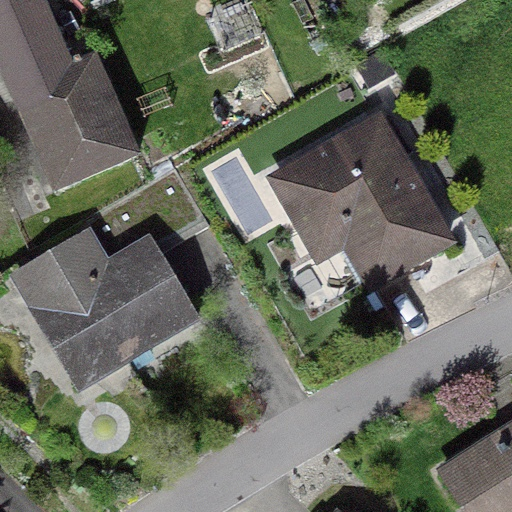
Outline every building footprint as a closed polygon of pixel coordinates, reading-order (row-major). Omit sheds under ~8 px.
[(73,66),(44,0),(0,0),(0,77),(52,199),(141,161),(96,56),(73,66)] [(220,23),(229,42),(254,31),(246,12),(220,23)] [(357,64),(371,91),(396,77),(382,51),(357,64)] [(343,253),(369,299),(458,248),(381,114),(266,180),(317,269),(343,253)] [(78,396),(200,326),(150,239),(109,262),(91,231),(10,277),(78,396)] [(511,511),(511,422),(435,470),(460,511),(511,511)]
